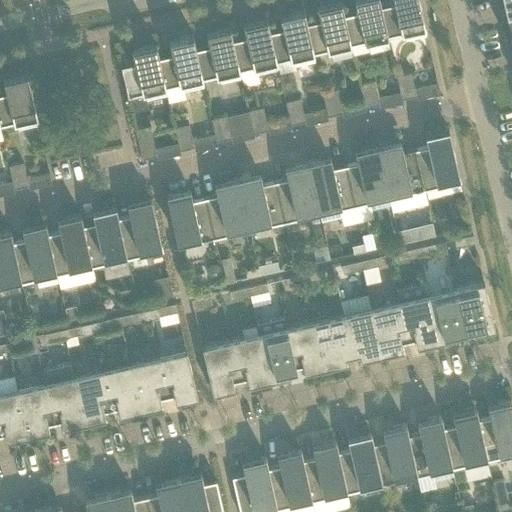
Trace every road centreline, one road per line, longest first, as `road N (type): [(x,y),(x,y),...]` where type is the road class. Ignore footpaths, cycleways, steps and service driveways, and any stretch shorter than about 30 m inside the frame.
road 1 (unclassified): [(0,491),(511,374)]
road 2 (residential): [(0,208),(483,101)]
road 3 (unclassified): [(511,245),(483,101)]
